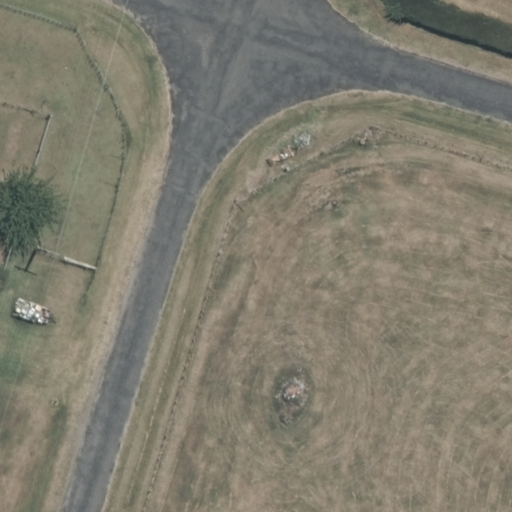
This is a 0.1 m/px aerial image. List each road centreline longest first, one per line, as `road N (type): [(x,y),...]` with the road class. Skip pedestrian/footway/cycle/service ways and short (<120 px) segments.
road 1 (residential): [(89,511),(237,22)]
road 2 (residential): [(237,22),(511,105)]
